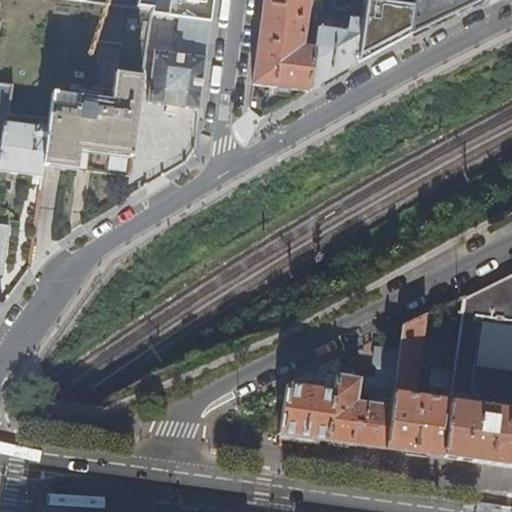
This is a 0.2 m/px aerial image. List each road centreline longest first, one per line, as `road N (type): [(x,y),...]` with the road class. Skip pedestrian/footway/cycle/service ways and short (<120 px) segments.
road 1 (residential): [(148,502),(173,430),(193,401),(511,244)]
road 2 (residential): [(511,16),(217,177)]
road 3 (residential): [(217,177),(90,251),(0,369)]
road 4 (residential): [(240,0),(217,177)]
road 5 (primary): [(148,502),(0,481)]
